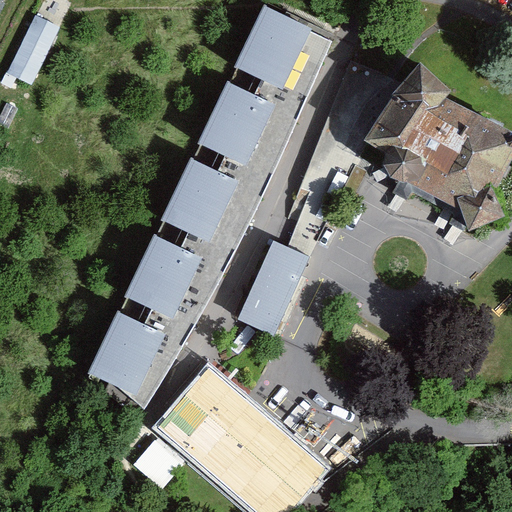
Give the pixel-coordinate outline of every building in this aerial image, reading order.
[(38,13),(9,70),(33,80),(62,23),(38,13)] [(236,76),(283,101),(310,37),(265,14),(236,76)] [(466,242),(501,236),(491,205),(511,155),(511,145),(456,111),(420,75),(390,99),(360,155),(374,168),(381,184),(391,198),(408,198),(455,221),(466,242)] [(197,152),(241,177),(275,114),(227,90),(197,152)] [(159,231),(207,254),(235,189),(189,167),(159,231)] [(230,331),(266,350),(308,260),(267,243),(230,331)] [(124,312),(173,336),(202,272),(155,246),(124,312)] [(89,379),(137,406),(163,346),(117,321),(89,379)] [(290,511),(329,469),(208,362),(149,429),(160,438),(187,462),(243,511),(290,511)] [(187,462),(160,438),(135,465),(161,489),(187,462)]
